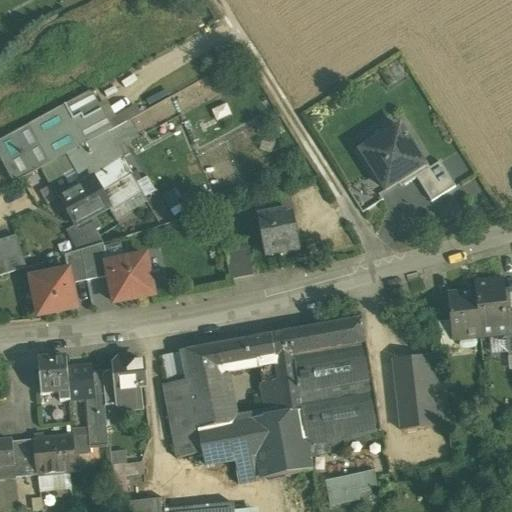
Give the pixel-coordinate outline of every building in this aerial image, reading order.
[(89,92),(65,106),(87,144),(106,133),(111,131),(89,92)] [(65,106),(28,126),(49,164),(65,156),(87,144),(65,106)] [(133,109),(112,120),(115,126),(137,114),(133,109)] [(132,125),(109,139),(114,147),(121,143),(137,133),(132,125)] [(28,126),(0,141),(0,159),(14,184),(42,168),(49,164),(28,126)] [(400,128),(361,152),(385,191),(401,181),(405,187),(416,179),(430,171),(430,170),(429,170),(413,144),(411,145),(400,128)] [(87,144),(65,156),(70,165),(94,153),(92,151),(97,148),(103,158),(110,154),(123,147),(121,143),(114,147),(109,139),(106,133),(87,144)] [(123,147),(110,154),(116,165),(129,157),(123,147)] [(124,164),(118,168),(116,165),(110,154),(103,158),(97,148),(92,151),(94,153),(70,165),(82,185),(60,198),(77,227),(94,217),(108,209),(110,213),(142,193),(124,164)] [(70,165),(65,156),(49,164),(42,168),(60,198),(82,185),(70,165)] [(440,163),(429,170),(430,170),(430,171),(416,179),(431,203),(455,188),(440,163)] [(289,187),(279,190),(282,202),(291,200),(289,187)] [(231,205),(217,209),(219,222),(234,219),(231,205)] [(285,212),(258,217),(265,257),(301,250),(294,215),(286,217),(285,212)] [(94,217),(68,232),(81,252),(103,245),(96,232),(101,229),(94,217)] [(15,238),(0,242),(0,276),(25,269),(15,238)] [(103,245),(81,252),(87,282),(108,278),(106,265),(107,265),(103,245)] [(249,249),(225,253),(230,280),(254,276),(249,249)] [(81,252),(64,257),(67,272),(69,272),(71,285),(87,282),(81,252)] [(107,265),(106,265),(108,278),(114,305),(154,296),(146,257),(107,265)] [(67,272),(31,279),(38,317),(76,310),(71,285),(69,272),(67,272)] [(504,284),(475,287),(476,295),(481,339),(506,336),(509,336),(507,316),(504,284)] [(476,295),(448,298),(451,323),(453,342),(481,339),(476,295)] [(360,322),(271,338),(278,384),(281,402),(283,416),(301,413),(307,447),(380,433),(360,322)] [(451,323),(439,324),(441,348),(453,347),(453,342),(451,323)] [(271,338),(246,342),(250,365),(258,364),(262,387),(278,384),(271,338)] [(246,342),(183,354),(189,382),(189,386),(224,379),(222,370),(250,365),(246,342)] [(66,358),(38,360),(41,396),(59,395),(60,403),(70,402),(69,391),(66,358)] [(113,366),(114,372),(102,373),(105,408),(117,407),(123,411),(141,409),(139,389),(146,388),(143,363),(134,364),(131,367),(127,364),(127,358),(119,359),(113,366)] [(442,358),(394,362),(401,432),(449,428),(442,358)] [(88,436),(72,437),(74,455),(77,455),(89,454),(89,448),(107,447),(106,428),(105,408),(102,373),(83,375),(83,383),(77,388),(77,390),(69,391),(70,402),(85,400),(87,431),(88,436)] [(224,379),(189,386),(199,432),(233,426),(224,379)] [(189,382),(164,388),(179,460),(204,455),(199,432),(189,386),(189,382)] [(278,384),(262,387),(265,405),(281,402),(278,384)] [(281,402),(265,405),(268,419),(283,416),(281,402)] [(268,419),(250,423),(258,457),(264,481),(312,471),(307,447),(301,413),(283,416),(268,419)] [(233,426),(199,432),(204,455),(206,467),(235,462),(258,457),(250,423),(233,426)] [(72,437),(34,441),(34,442),(38,477),(70,474),(68,456),(74,455),(72,437)] [(34,442),(13,444),(15,468),(17,480),(38,477),(34,442)] [(12,443),(0,444),(0,469),(15,468),(13,444),(12,443)] [(79,473),(77,455),(74,455),(68,456),(70,474),(79,473)] [(258,457),(235,462),(240,486),(264,481),(258,457)] [(0,469),(0,481),(17,480),(15,468),(0,469)] [(374,471),(326,481),(330,505),(357,499),(356,492),(377,487),(374,471)] [(70,474),(38,477),(40,494),(71,491),(70,474)] [(164,511),(163,500),(129,504),(129,511),(164,511)]
